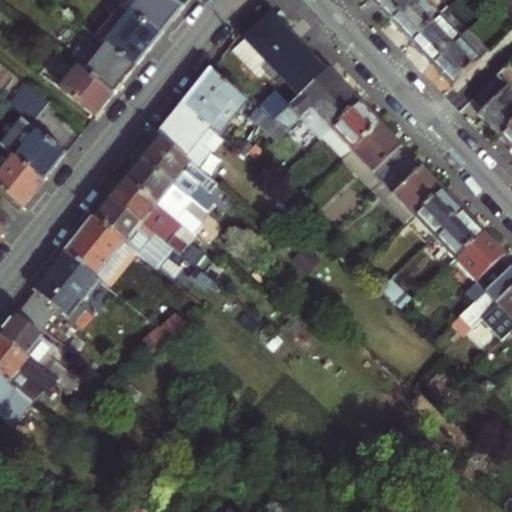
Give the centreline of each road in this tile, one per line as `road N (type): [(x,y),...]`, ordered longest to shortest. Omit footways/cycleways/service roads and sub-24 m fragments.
road 1 (residential): [(228,0),(0,287)]
road 2 (residential): [(511,207),(316,0)]
